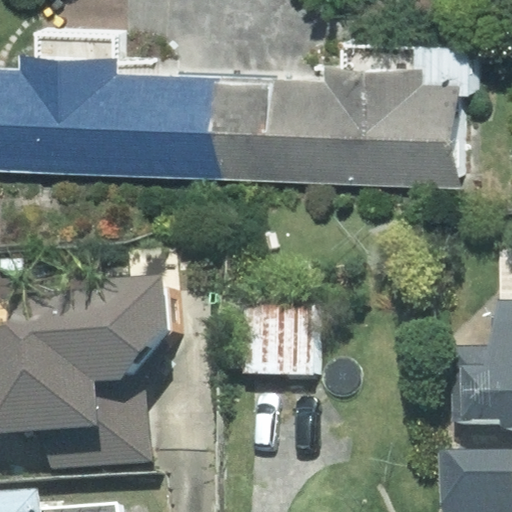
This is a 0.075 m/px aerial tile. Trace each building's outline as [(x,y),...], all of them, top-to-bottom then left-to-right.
[(0,173),(461,189),(465,85),(427,83),(428,72),(329,69),(329,80),(123,73),(124,52),(23,48),(22,70),(0,68),(0,173)] [(315,384),(319,307),(347,308),(349,271),(248,265),(242,380),(315,384)] [(0,348),(0,490),(154,484),(149,375),(175,345),(173,295),(106,298),(106,305),(32,308),(14,326),(15,348),(0,348)] [(511,309),(497,310),(496,356),(453,356),(453,438),(507,438),(507,446),(511,446),(511,309)] [(511,511),(511,465),(445,465),(443,511),(511,511)]
